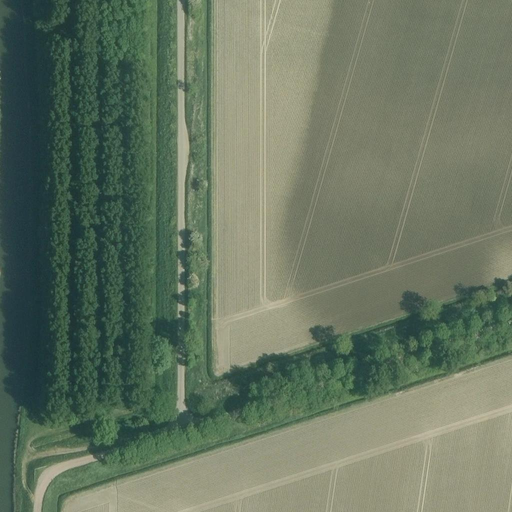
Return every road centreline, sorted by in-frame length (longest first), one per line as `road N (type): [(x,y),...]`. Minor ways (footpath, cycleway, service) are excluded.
road 1 (unclassified): [(180,431),(179,0)]
road 2 (unclassified): [(511,323),(180,431)]
road 3 (unclassified): [(37,511),(42,487),(59,469),(180,431)]
